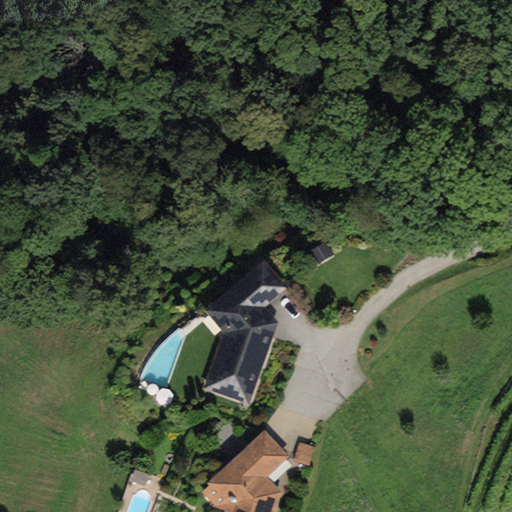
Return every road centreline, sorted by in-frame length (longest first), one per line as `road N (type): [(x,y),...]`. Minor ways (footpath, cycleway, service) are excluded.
road 1 (unclassified): [(511,213),(379,180),(366,165),(369,94),(301,70),(99,68),(0,114)]
road 2 (residential): [(511,231),(397,285),(357,323),(289,423)]
road 3 (track): [(374,111),(455,117),(511,105)]
